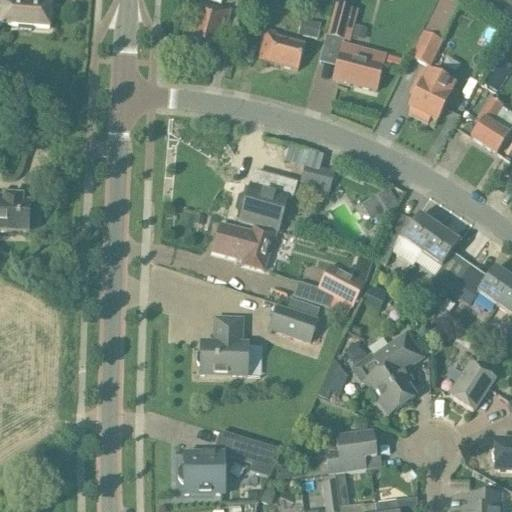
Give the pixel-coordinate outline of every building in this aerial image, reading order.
[(37,0),(0,0),(0,7),(3,8),(1,27),(18,29),(18,32),(31,33),(32,30),(49,31),(51,1),(37,0)] [(442,0),(424,36),(412,61),(429,69),(441,45),(440,44),(459,5),(449,0),(442,0)] [(497,8),(501,0),(483,0),(484,0),(497,8)] [(511,0),(501,0),(497,8),(506,15),(511,5),(511,2),(511,1),(511,0)] [(230,14),(200,6),(190,46),(215,52),(223,23),(227,24),(230,14)] [(337,10),(329,41),(344,45),(352,14),(337,10)] [(301,37),(317,41),(321,27),(304,23),(301,37)] [(274,37),(265,35),(258,64),(297,74),(304,49),(273,41),(274,37)] [(382,70),(385,60),(342,49),(339,59),(339,58),(332,84),(376,95),(382,70)] [(390,72),(399,74),(402,62),(393,60),(390,72)] [(452,76),(442,71),(435,73),(432,79),(422,73),(412,94),(416,96),(409,112),(411,112),(408,117),(427,127),(430,122),(436,125),(449,100),(447,99),(453,89),(452,88),(454,83),(452,76)] [(477,123),(480,126),(470,142),(496,158),(509,138),(490,126),(501,109),(490,102),(477,123)] [(326,202),(332,178),(305,170),(301,187),(315,191),(313,198),(326,202)] [(296,187),(254,176),(250,190),(249,190),(247,198),(243,197),(239,199),(235,212),(238,217),(242,218),(240,226),(277,234),(286,200),(291,202),(296,187)] [(378,200),(387,215),(398,208),(389,193),(378,200)] [(9,200),(0,199),(0,235),(7,236),(27,237),(29,201),(9,200)] [(421,257),(438,233),(418,219),(413,227),(398,216),(376,266),(385,270),(392,255),(412,269),(420,257),(421,257)] [(252,236),(219,228),(211,257),(242,266),(241,270),(263,276),(275,238),(253,230),(252,236)] [(445,304),(450,297),(469,269),(451,257),(458,247),(438,233),(421,257),(441,271),(432,284),(439,289),(434,297),(445,304)] [(365,287),(329,268),(316,293),(352,312),(365,287)] [(469,269),(450,297),(468,309),(477,296),(497,310),(511,288),(511,284),(494,272),(487,282),(469,269)] [(362,306),(373,311),(382,294),(371,288),(362,306)] [(511,288),(497,310),(511,321),(511,330),(508,337),(511,339),(511,288)] [(276,312),(269,333),(311,347),(317,326),(287,315),(276,312)] [(433,322),(428,333),(439,338),(444,327),(433,322)] [(242,324),(215,323),(214,347),(200,347),(200,355),(196,358),(196,367),(200,370),(200,379),(247,381),(247,344),(242,344),(242,324)] [(405,339),(373,362),(370,358),(350,372),(361,387),(364,385),(376,402),(388,419),(393,416),(414,401),(406,389),(411,386),(408,381),(403,375),(422,362),(410,346),(405,339)] [(333,363),(317,400),(327,404),(340,372),(333,363)] [(494,383),(471,368),(449,400),(473,416),(494,383)] [(335,479),(344,478),(365,475),(364,463),(376,461),(372,436),(335,442),(337,456),(325,458),(328,480),(335,479)] [(253,477),(269,481),(280,454),(246,443),(241,461),(257,465),(253,477)] [(511,444),(495,444),(494,475),(511,475),(511,444)] [(184,498),(224,497),(223,457),(183,458),(184,468),(182,469),(181,470),(180,471),(180,472),(179,474),(179,475),(178,477),(178,478),(178,480),(179,481),(179,482),(180,484),(181,485),(182,486),(183,487),(184,488),(184,498)] [(299,468),(276,470),(277,484),(301,482),(299,468)] [(325,511),(340,511),(336,485),(322,487),(325,511)] [(260,504),(270,508),(274,498),(272,492),(266,489),(260,504)] [(498,511),(499,498),(467,499),(467,511),(498,511)] [(416,511),(417,502),(375,508),(375,511),(416,511)]
